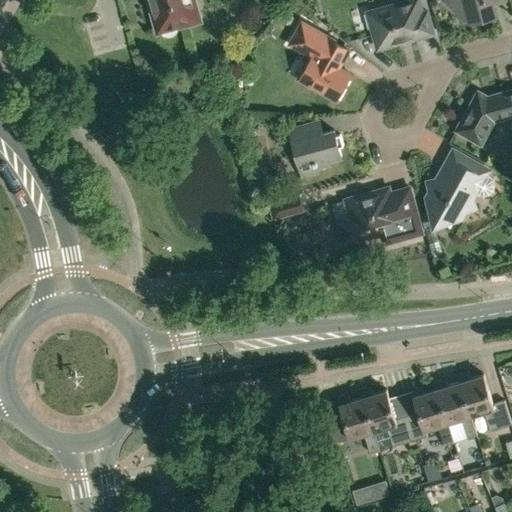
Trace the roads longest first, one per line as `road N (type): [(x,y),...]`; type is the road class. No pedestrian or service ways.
road 1 (residential): [(449,64),(391,153),(372,138),(387,88),(428,70)]
road 2 (tertiary): [(295,341),(511,311)]
road 3 (tertiary): [(295,341),(226,333),(138,346)]
road 4 (tertiary): [(144,382),(295,341)]
road 5 (secondary): [(84,305),(58,214),(29,185)]
road 6 (secondary): [(29,185),(50,309)]
